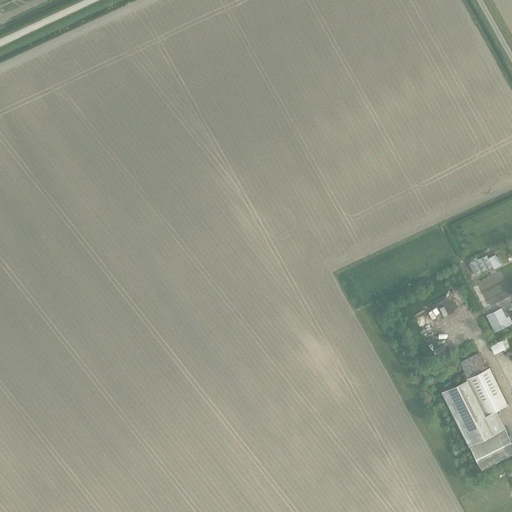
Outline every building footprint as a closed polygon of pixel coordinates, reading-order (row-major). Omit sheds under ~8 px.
[(470,261),(476,273),(494,265),(488,253),(470,261)] [(498,255),(491,258),(495,266),(501,263),(498,255)] [(461,304),(465,302),(459,286),(454,287),(461,304)] [(501,307),(486,315),(495,332),(510,324),(501,307)] [(493,354),(510,347),(506,337),(500,339),(501,340),(490,346),(493,354)] [(496,409),(507,403),(490,367),(486,369),(477,352),(459,361),(467,378),(442,390),(482,469),(511,453),(511,439),(506,427),(496,409)]
